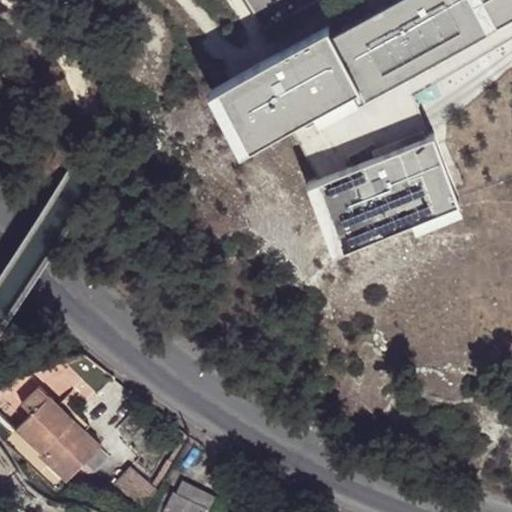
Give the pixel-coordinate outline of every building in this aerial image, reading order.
[(476,0),(396,0),(329,39),(362,94),(363,88),(492,24),(476,0)] [(511,0),(476,0),(492,24),(511,11),(511,0)] [(277,64),(217,94),(257,153),(291,134),(362,94),(329,39),(277,64)] [(428,129),(313,167),(332,238),(447,193),(428,129)] [(86,430),(75,420),(41,387),(23,406),(33,415),(18,430),(43,454),(47,450),(52,455),(49,459),(46,461),(68,482),(102,446),(86,430)] [(80,415),(75,420),(86,430),(91,426),(80,415)] [(144,511),(189,437),(184,433),(151,486),(130,473),(113,501),(143,511),(144,511)] [(47,450),(43,454),(49,459),(52,455),(47,450)] [(206,511),(215,496),(182,479),(175,491),(174,490),(161,511),(206,511)]
